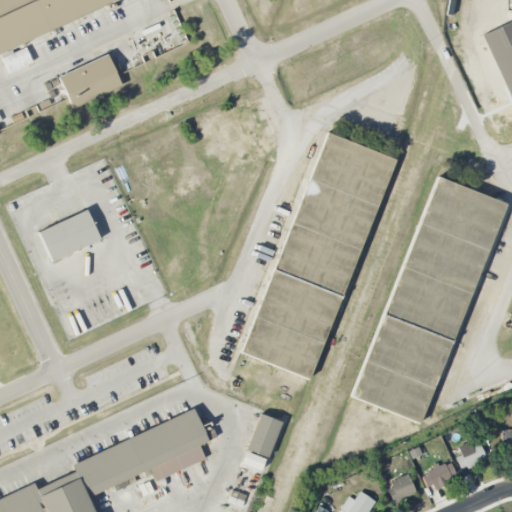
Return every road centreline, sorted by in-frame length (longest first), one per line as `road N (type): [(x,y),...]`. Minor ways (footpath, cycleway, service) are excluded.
road 1 (residential): [(0,178),(389,0)]
road 2 (residential): [(230,291),(287,154),(287,135),(226,0)]
road 3 (residential): [(0,397),(230,291)]
road 4 (residential): [(511,191),(416,0)]
road 5 (residential): [(511,246),(481,357),(496,372),(511,371)]
road 6 (residential): [(54,370),(0,252)]
